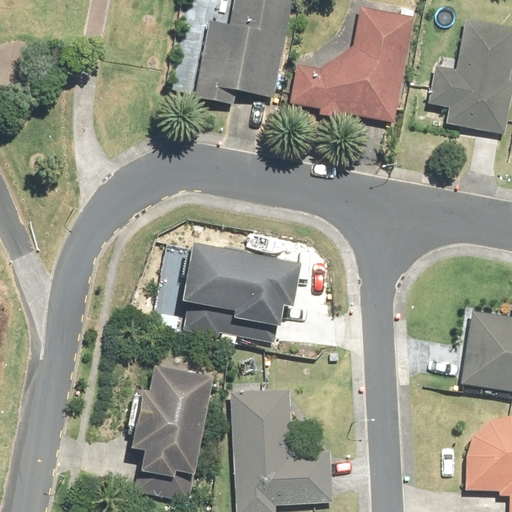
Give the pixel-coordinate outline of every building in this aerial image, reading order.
[(271,100),(287,0),(228,0),(224,27),(202,23),(189,101),(229,107),(231,94),(271,100)] [(391,123),(409,18),(356,8),(349,47),(318,69),(292,65),(285,105),(314,110),(313,115),(336,119),(337,114),(391,123)] [(511,79),(507,79),(511,48),(511,29),(461,22),(453,71),(427,67),(421,102),(447,106),(444,124),(504,133),(511,81),(511,79)] [(188,241),(175,308),(183,310),(179,333),(223,342),(224,336),(270,345),(279,299),(289,301),(297,262),(188,241)] [(510,318),(468,311),(457,385),(511,393),(511,303),(510,318)] [(188,500),(209,383),(147,372),(143,395),(132,393),(122,451),(132,453),(126,489),(188,500)] [(285,390),(225,394),(232,511),(272,511),(272,506),(331,502),(328,450),(289,452),(285,390)] [(462,458),(462,460),(460,494),(506,496),(505,511),(511,511),(511,418),(505,418),(503,418),(501,419),(499,419),(497,419),(496,420),(494,420),(492,421),(490,422),(489,423),(487,423),(485,424),(484,425),(482,426),(481,427),(479,428),(478,430),(477,431),(475,432),(474,433),(473,435),(472,436),(470,438),(469,439),(468,441),(467,442),(467,444),(466,446),(465,447),(464,449),(464,451),(463,453),(463,454),(462,456),(462,458)]
